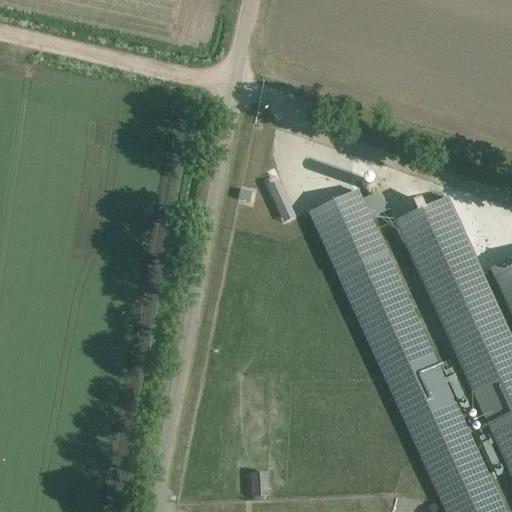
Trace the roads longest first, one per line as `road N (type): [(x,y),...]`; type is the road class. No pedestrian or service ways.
road 1 (unclassified): [(155,511),(250,0)]
road 2 (track): [(0,31),(233,87)]
